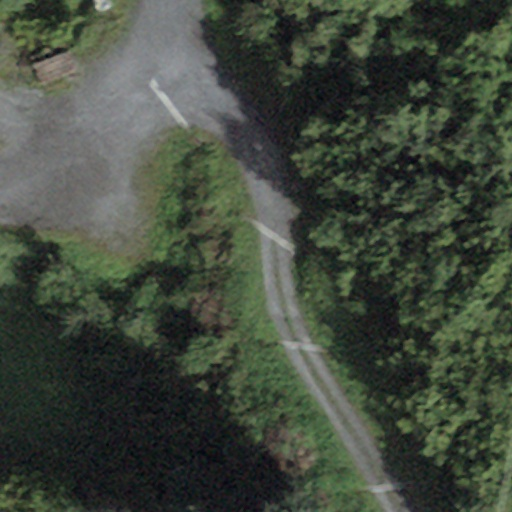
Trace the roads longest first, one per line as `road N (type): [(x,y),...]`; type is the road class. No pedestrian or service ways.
road 1 (track): [(77,152),(144,110),(190,106),(232,120),(262,145),(274,184),(282,297),(305,365),(398,511)]
road 2 (track): [(77,152),(0,55)]
